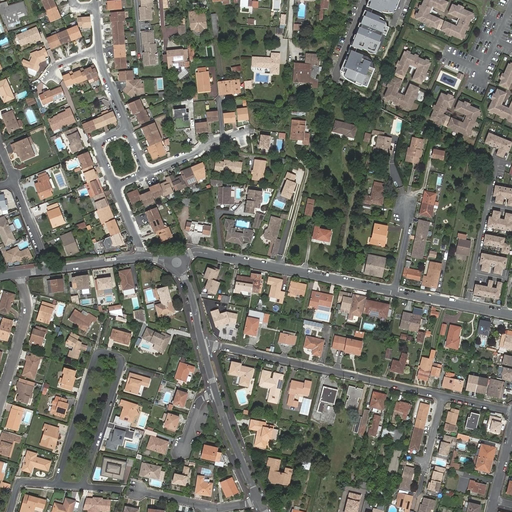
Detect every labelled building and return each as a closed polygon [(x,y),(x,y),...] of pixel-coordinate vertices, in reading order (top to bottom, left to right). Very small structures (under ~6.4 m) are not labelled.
[(48,0),(42,3),(46,14),(53,11),(51,6),(54,5),(52,0),(48,0)] [(368,0),(345,61),(347,62),(351,51),(355,53),(357,49),(352,47),(354,40),(355,40),(357,37),(356,37),(359,28),(360,29),(361,26),(360,25),(364,17),(365,17),(367,12),(371,14),(373,10),(368,8),(370,2),(369,1),(369,0),(368,0)] [(399,0),(369,0),(369,1),(370,2),(368,8),(373,10),(382,13),(383,10),(392,13),(393,13),(394,10),(395,11),(399,1),(399,0)] [(463,30),(470,12),(464,9),(451,4),(448,13),(458,18),(462,16),(462,18),(458,20),(457,23),(458,26),(455,28),(454,25),(444,21),(443,23),(441,22),(442,20),(429,15),(426,16),(425,13),(427,12),(430,7),(429,5),(431,4),(432,7),(443,11),(446,3),(440,0),(423,0),(419,11),(416,19),(424,23),(439,29),(453,35),(460,38),(463,30)] [(109,6),(110,11),(122,10),(121,1),(109,2),(109,6)] [(0,4),(0,6),(0,12),(5,25),(28,18),(24,4),(9,8),(7,2),(0,4)] [(153,3),(141,4),(142,9),(140,9),(141,22),(152,21),(151,8),(153,8),(153,3)] [(46,14),(50,25),(52,24),(59,21),(57,16),(58,15),(56,10),(53,11),(46,14)] [(207,29),(206,13),(199,14),(198,11),(189,12),(191,30),(194,30),(197,32),(203,32),(205,29),(207,29)] [(380,42),(382,35),(385,36),(386,36),(389,28),(386,27),(384,26),(385,23),(379,20),(380,18),(380,17),(371,14),(367,12),(365,17),(364,17),(360,25),(361,26),(360,29),(359,28),(356,37),(357,37),(355,40),(354,40),(352,47),(357,49),(362,51),(363,49),(367,51),(374,54),(376,55),(376,53),(381,42),(380,42)] [(473,13),(470,12),(463,30),(460,38),(462,39),(473,13)] [(112,17),(113,23),(124,22),(125,22),(125,13),(112,13),(112,17)] [(92,29),(92,18),(85,19),(85,20),(82,20),(82,19),(78,19),(79,28),(82,27),(83,29),(92,29)] [(117,29),(117,34),(124,33),(124,27),(124,22),(113,23),(113,29),(117,29)] [(77,40),(82,38),(78,27),(67,31),(70,39),(75,37),(77,40)] [(165,37),(177,37),(177,27),(165,27),(165,37)] [(37,28),(17,36),(22,46),(35,40),(36,42),(41,40),(37,28)] [(67,31),(57,35),(61,46),(67,44),(66,40),(70,39),(67,31)] [(153,32),(141,33),(142,46),(144,46),(145,50),(157,49),(156,45),(154,45),(153,32)] [(114,38),(115,46),(125,46),(125,41),(124,33),(117,34),(117,38),(114,38)] [(47,40),(50,47),(55,45),(56,48),(61,46),(57,35),(53,37),(47,40)] [(383,43),(384,39),(385,36),(382,35),(380,42),(381,42),(376,53),(379,50),(381,47),(383,43)] [(119,53),(119,57),(126,57),(126,50),(125,46),(115,46),(115,53),(119,53)] [(48,56),(45,49),(43,50),(43,52),(40,53),(37,52),(31,55),(33,59),(34,61),(33,63),(31,63),(29,68),(29,69),(30,74),(36,76),(40,67),(38,65),(39,63),(42,61),(46,60),(45,57),(48,56)] [(157,49),(145,50),(145,54),(143,54),(144,67),(158,66),(157,49)] [(184,63),(189,63),(188,50),(167,52),(168,69),(184,68),(184,63)] [(368,88),(375,70),(373,69),(369,68),(371,63),(362,59),(363,57),(363,56),(355,53),(351,51),(347,62),(345,61),(340,72),(342,73),(346,74),(344,78),(362,85),(362,86),(364,87),(368,88)] [(400,77),(403,78),(408,65),(407,62),(409,61),(410,64),(415,66),(418,65),(418,67),(416,69),(411,79),(420,83),(425,71),(428,62),(419,58),(404,52),(401,60),(385,98),(410,107),(414,98),(418,87),(409,84),(405,94),(406,97),(404,98),(403,95),(399,93),(395,94),(395,92),(397,91),(402,80),(399,79),(400,77)] [(280,55),(272,54),(272,59),(253,58),(253,67),(271,69),(271,74),(279,74),(280,55)] [(295,64),(294,82),(318,84),(318,80),(316,80),(317,72),(319,72),(319,57),(316,57),(316,55),(307,54),(306,65),(295,64)] [(126,57),(119,57),(119,62),(116,62),(116,69),(127,69),(127,63),(126,57)] [(373,64),(369,60),(366,58),(363,57),(362,59),(371,63),(369,68),(373,69),(373,64)] [(511,66),(507,65),(504,71),(499,85),(508,89),(511,79),(511,76),(511,75),(511,100),(508,109),(510,112),(508,113),(507,110),(501,108),(499,109),(498,106),(501,105),(506,94),(497,90),(492,101),(492,102),(488,111),(511,120),(511,66)] [(98,80),(99,79),(95,69),(91,70),(92,71),(89,73),(85,74),(88,82),(89,84),(90,87),(95,85),(94,82),(98,80)] [(179,79),(189,75),(187,69),(177,74),(179,79)] [(120,76),(121,81),(127,80),(133,80),(133,71),(120,72),(120,76)] [(78,76),(74,77),(78,85),(78,86),(88,82),(85,74),(84,73),(84,72),(80,73),(81,74),(78,76)] [(197,73),(199,92),(210,92),(208,72),(197,73)] [(362,85),(344,78),(346,74),(342,73),(344,79),(347,82),(350,85),(354,87),(358,87),(364,87),(362,86),(362,85)] [(74,76),(73,75),(70,76),(70,77),(67,79),(63,80),(67,90),(78,85),(74,77),(74,76)] [(0,81),(0,93),(4,101),(13,97),(15,96),(14,94),(12,94),(5,79),(0,81)] [(144,92),(143,84),(141,84),(141,79),(139,79),(133,80),(127,80),(127,87),(124,91),(131,97),(134,93),(144,92)] [(222,83),(224,95),(232,94),(232,93),(235,92),(235,94),(240,93),(238,81),(222,83)] [(44,105),(65,97),(61,87),(44,94),(40,96),(44,105)] [(448,118),(449,115),(446,114),(443,115),(442,113),(445,112),(447,107),(446,104),(448,104),(449,106),(452,108),(456,99),(443,94),(435,112),(432,119),(463,132),(470,135),(481,110),(462,102),(460,101),(457,110),(466,114),(469,113),(470,115),(467,116),(465,120),(466,123),(464,123),(464,121),(450,115),(449,118),(448,118)] [(34,97),(27,100),(29,106),(36,103),(34,97)] [(140,100),(135,102),(130,105),(133,112),(134,116),(135,115),(144,111),(140,100)] [(59,127),(61,128),(75,122),(70,109),(66,111),(66,113),(58,116),(59,120),(57,120),(56,120),(50,123),(53,130),(59,127)] [(191,129),(189,113),(187,114),(186,109),(174,110),(176,128),(185,127),(186,129),(191,129)] [(244,120),(249,120),(248,109),(239,110),(240,121),(244,120)] [(37,122),(35,118),(34,119),(31,110),(26,111),(30,124),(37,122)] [(219,121),(218,111),(210,112),(210,110),(205,110),(206,121),(206,122),(210,122),(210,121),(213,120),(213,121),(219,121)] [(2,115),(6,125),(7,125),(10,131),(18,128),(21,127),(22,125),(20,121),(19,121),(16,122),(12,111),(2,115)] [(144,111),(135,115),(140,126),(150,122),(146,111),(144,111)] [(233,123),(237,122),(235,111),(230,111),(230,113),(223,114),(224,124),(229,123),(229,122),(232,122),(233,123)] [(114,125),(117,123),(113,113),(108,114),(109,116),(104,118),(107,127),(111,126),(110,124),(113,123),(114,125)] [(99,121),(93,123),(97,132),(101,130),(100,129),(103,128),(103,129),(107,127),(104,118),(103,117),(98,119),(99,121)] [(304,139),(305,121),(292,120),(291,139),(304,139)] [(195,124),(196,134),(201,133),(201,132),(203,131),(203,133),(207,133),(206,122),(206,121),(201,122),(201,123),(195,124)] [(346,135),(354,137),(357,126),(336,121),(334,131),(346,134),(346,135)] [(82,125),(87,136),(90,135),(89,133),(92,132),(93,134),(97,132),(93,123),(87,126),(86,124),(82,125)] [(148,141),(150,147),(161,143),(162,142),(155,124),(142,129),(145,136),(148,141)] [(73,129),(64,132),(67,138),(68,138),(71,145),(70,146),(72,153),(82,149),(79,142),(78,139),(79,139),(77,133),(75,134),(73,129)] [(386,133),(373,130),(372,135),(379,137),(376,148),(374,147),(373,152),(378,153),(380,149),(384,150),(383,154),(392,155),(393,151),(389,151),(387,150),(388,143),(391,144),(392,139),(384,138),(386,133)] [(511,143),(489,134),(485,143),(499,149),(496,155),(503,158),(506,152),(508,153),(511,143)] [(271,137),(261,135),(259,149),(269,150),(271,137)] [(29,145),(32,144),(29,138),(11,145),(14,151),(15,151),(17,150),(19,155),(21,161),(34,156),(29,145)] [(407,149),(406,155),(412,157),(411,163),(418,164),(419,158),(418,157),(419,152),(420,152),(422,141),(412,139),(410,149),(407,149)] [(161,143),(150,147),(149,148),(151,153),(153,159),(166,155),(161,143)] [(444,153),(434,150),(432,158),(442,160),(444,153)] [(77,155),(77,156),(82,169),(92,165),(94,165),(92,161),(90,161),(89,157),(90,156),(88,151),(77,155)] [(256,160),(254,171),(253,175),(252,181),(264,182),(267,162),(256,160)] [(224,163),(220,162),(218,173),(223,173),(223,172),(242,174),(243,163),(225,161),(224,163)] [(191,168),(197,181),(205,178),(204,166),(204,164),(199,166),(199,165),(191,168)] [(95,172),(92,165),(82,169),(87,182),(88,182),(98,179),(99,178),(98,175),(97,176),(95,172)] [(187,188),(197,183),(197,181),(191,168),(184,172),(186,176),(187,177),(183,178),(187,188)] [(287,181),(281,196),(291,200),(296,185),(293,183),(296,176),(288,173),(285,180),(287,181)] [(38,182),(36,183),(40,193),(38,194),(39,198),(50,194),(49,190),(50,189),(46,179),(48,178),(46,174),(36,178),(38,182)] [(174,176),(170,178),(174,187),(177,186),(179,191),(187,188),(183,178),(182,177),(176,179),(174,176)] [(106,191),(101,178),(99,178),(98,179),(103,192),(106,191)] [(174,187),(170,178),(166,180),(167,183),(160,186),(164,196),(165,197),(174,193),(171,188),(174,187)] [(103,192),(98,179),(88,182),(88,183),(93,195),(103,192)] [(382,206),(384,200),(382,200),(382,198),(384,190),(384,185),(375,184),(374,188),(372,198),(365,197),(363,204),(370,206),(371,204),(382,206)] [(154,200),(164,196),(160,186),(160,185),(155,187),(156,190),(151,192),(151,193),(152,195),(154,200)] [(511,189),(495,186),(493,196),(496,197),(495,203),(502,205),(504,198),(506,198),(509,199),(508,206),(511,206),(511,189)] [(232,188),(219,188),(219,205),(235,205),(236,198),(232,198),(232,188)] [(249,197),(249,199),(248,200),(246,212),(253,212),(253,208),(256,208),(257,203),(259,203),(262,202),(262,199),(261,197),(261,192),(249,190),(248,196),(249,197)] [(141,197),(138,191),(128,196),(132,205),(142,201),(141,197)] [(106,198),(103,192),(93,195),(96,202),(95,203),(98,210),(107,206),(105,199),(106,198)] [(424,193),(422,204),(432,207),(434,195),(424,193)] [(145,208),(156,204),(154,200),(152,195),(148,198),(147,195),(141,197),(142,201),(145,208)] [(305,215),(311,216),(314,201),(309,200),(305,215)] [(46,206),(48,211),(49,215),(48,216),(52,225),(62,221),(55,203),(46,206)] [(432,207),(422,204),(419,216),(430,218),(432,207)] [(114,219),(109,205),(107,206),(98,210),(96,210),(102,223),(105,222),(114,219)] [(151,217),(153,222),(161,219),(157,208),(147,212),(146,213),(148,219),(151,217)] [(489,217),(487,227),(511,232),(511,221),(511,222),(511,220),(511,214),(506,214),(505,220),(499,219),(501,213),(493,211),(492,218),(489,217)] [(272,217),(269,229),(266,231),(264,236),(266,239),(271,240),(271,239),(272,240),(271,242),(274,243),(276,244),(277,239),(282,220),(272,217)] [(120,232),(114,219),(105,222),(111,237),(120,232)] [(152,228),(154,233),(157,232),(165,229),(163,225),(161,219),(153,222),(155,227),(152,228)] [(234,221),(225,219),(224,224),(225,230),(227,231),(225,241),(241,244),(242,240),(244,240),(244,241),(251,242),(254,236),(246,234),(246,231),(237,229),(237,225),(234,224),(234,221)] [(6,221),(0,224),(0,232),(6,245),(15,241),(6,221)] [(419,225),(416,240),(426,242),(429,223),(421,221),(420,225),(419,225)] [(188,223),(186,231),(209,236),(210,227),(188,223)] [(383,241),(386,242),(388,228),(375,225),(371,244),(382,246),(383,241)] [(323,241),(329,242),(331,232),(319,229),(319,228),(315,227),(313,237),(324,239),(323,241)] [(165,229),(157,232),(159,236),(160,235),(163,242),(172,238),(168,228),(165,229)] [(69,231),(60,235),(64,244),(63,245),(67,254),(77,250),(69,231)] [(125,244),(120,232),(111,237),(106,239),(104,243),(107,249),(111,248),(115,248),(116,246),(120,244),(120,246),(125,244)] [(459,238),(456,253),(466,255),(469,244),(464,243),(466,237),(457,235),(457,237),(459,238)] [(505,239),(486,235),(484,245),(502,248),(501,253),(508,255),(510,245),(504,244),(505,239)] [(281,240),(277,239),(276,244),(274,243),(271,255),(277,257),(281,240)] [(414,255),(413,258),(422,260),(426,242),(416,240),(413,255),(414,255)] [(6,253),(4,248),(0,250),(6,262),(10,260),(11,262),(17,259),(21,261),(26,259),(27,260),(29,259),(31,257),(28,249),(21,252),(18,251),(17,248),(6,253)] [(505,269),(507,259),(482,254),(480,264),(483,264),(481,271),(488,272),(490,266),(495,267),(494,273),(501,275),(502,268),(505,269)] [(382,269),(384,269),(386,260),(369,256),(364,275),(380,278),(382,269)] [(407,261),(404,277),(419,280),(420,275),(409,272),(412,262),(407,261)] [(427,276),(423,276),(421,285),(425,286),(426,284),(435,286),(436,278),(438,279),(441,264),(430,262),(427,276)] [(208,268),(205,277),(209,279),(215,282),(220,270),(215,269),(215,270),(211,269),(208,268)] [(119,272),(124,295),(134,292),(133,287),(134,287),(130,269),(119,272)] [(252,279),(238,276),(235,292),(239,293),(240,290),(258,293),(262,275),(253,274),(252,279)] [(74,279),(75,285),(78,285),(79,289),(90,288),(88,277),(74,279)] [(283,304),(285,293),(280,291),(282,280),(275,278),(271,297),(276,298),(276,302),(283,304)] [(436,288),(438,279),(436,278),(435,286),(426,284),(425,286),(436,288)] [(209,279),(205,288),(209,290),(212,291),(212,293),(216,294),(220,283),(215,282),(209,279)] [(108,282),(107,280),(100,281),(101,291),(114,289),(112,282),(108,282)] [(475,285),(474,295),(498,300),(502,283),(498,283),(497,289),(491,288),(493,282),(489,281),(488,287),(475,285)] [(57,283),(57,282),(48,283),(50,295),(64,293),(63,288),(65,288),(64,282),(57,283)] [(297,294),(305,296),(307,285),(291,282),(289,293),(297,294)] [(161,295),(162,300),(163,300),(172,298),(170,293),(169,289),(160,291),(161,295)] [(316,294),(316,292),(312,292),(309,308),(317,310),(319,305),(331,308),(333,296),(328,295),(328,297),(316,294)] [(11,302),(13,296),(4,293),(0,307),(0,312),(9,315),(12,305),(13,306),(13,304),(12,304),(11,302)] [(349,313),(352,299),(350,299),(351,295),(340,293),(338,301),(343,302),(341,312),(349,313)] [(222,295),(220,302),(228,304),(230,297),(222,295)] [(366,298),(353,295),(352,299),(349,313),(348,320),(351,320),(352,319),(353,316),(362,318),(366,301),(366,298)] [(73,304),(81,306),(79,297),(72,298),(73,304)] [(165,305),(158,307),(161,319),(167,317),(176,315),(172,298),(163,300),(165,305)] [(366,301),(363,312),(386,317),(389,306),(366,301)] [(43,303),(41,312),(42,313),(41,316),(40,315),(38,322),(49,325),(54,311),(55,311),(56,308),(56,307),(43,303)] [(123,311),(122,307),(111,308),(112,314),(124,317),(123,311)] [(218,309),(210,312),(216,327),(230,322),(236,323),(238,314),(226,312),(220,314),(218,309)] [(76,311),(70,320),(88,331),(94,322),(95,323),(98,320),(89,315),(84,312),(82,315),(76,311)] [(410,330),(413,314),(405,312),(401,328),(410,330)] [(265,316),(250,313),(245,334),(250,335),(256,336),(259,322),(264,323),(264,320),(265,316)] [(422,316),(413,314),(410,330),(419,332),(422,316)] [(9,327),(11,322),(3,320),(0,329),(0,339),(7,342),(11,328),(9,327)] [(491,324),(486,323),(486,321),(481,320),(478,333),(489,336),(491,324)] [(451,325),(447,341),(446,341),(445,346),(448,347),(448,346),(458,348),(460,338),(458,338),(461,327),(451,325)] [(34,331),(32,336),(34,337),(33,340),(32,339),(30,344),(41,348),(45,335),(46,335),(48,331),(37,327),(36,331),(34,331)] [(172,339),(165,335),(164,338),(148,330),(144,339),(161,348),(158,352),(163,354),(172,339)] [(118,331),(115,342),(120,343),(120,342),(125,343),(124,344),(129,346),(132,336),(118,331)] [(80,349),(81,345),(81,343),(78,342),(80,338),(73,333),(67,344),(73,348),(72,351),(71,351),(69,356),(78,359),(80,352),(79,352),(80,349)] [(295,336),(283,334),(282,334),(280,343),(291,345),(291,344),(295,345),(296,337),(295,336)] [(504,348),(511,349),(511,336),(502,334),(499,347),(504,348)] [(307,337),(305,347),(314,349),(313,354),(321,356),(324,341),(307,337)] [(362,343),(340,338),(338,349),(345,350),(345,351),(360,354),(362,343)] [(29,362),(24,377),(35,380),(41,361),(39,361),(40,357),(33,355),(32,358),(29,357),(27,362),(29,362)] [(393,361),(391,371),(402,374),(406,360),(405,360),(406,356),(402,355),(401,359),(400,359),(400,362),(393,361)] [(241,364),(232,362),(229,374),(241,377),(239,385),(248,387),(250,379),(251,379),(254,370),(240,366),(241,364)] [(428,364),(422,363),(421,366),(420,370),(418,378),(427,380),(429,371),(430,371),(432,363),(429,362),(428,364)] [(433,367),(431,375),(439,377),(441,369),(442,366),(434,364),(433,367)] [(181,365),(176,382),(185,385),(189,373),(193,375),(195,370),(181,365)] [(73,377),(75,378),(76,372),(65,368),(64,374),(65,375),(63,379),(61,379),(60,383),(63,384),(62,388),(72,391),(75,380),(74,380),(73,379),(73,377)] [(511,368),(506,368),(503,378),(511,380),(511,379),(511,368)] [(271,377),(264,375),(262,383),(274,386),(271,398),(278,400),(284,374),(279,373),(278,379),(275,378),(271,377)] [(151,379),(133,374),(131,380),(130,383),(128,392),(138,394),(141,385),(148,387),(151,379)] [(464,382),(453,380),(446,378),(445,377),(442,387),(461,391),(464,382)] [(476,391),(478,379),(469,377),(466,389),(476,391)] [(485,393),(487,384),(488,381),(478,379),(476,391),(485,393)] [(20,384),(34,388),(34,389),(35,385),(21,380),(20,384)] [(297,391),(310,394),(313,381),(307,380),(306,383),(293,380),(291,392),(292,392),(291,396),(295,397),(297,391)] [(492,380),(488,396),(501,399),(505,383),(492,380)] [(21,393),(20,395),(18,402),(27,405),(29,399),(32,400),(33,397),(32,396),(34,388),(20,384),(19,384),(17,388),(20,389),(18,392),(21,393)] [(356,387),(356,385),(349,384),(347,393),(350,394),(349,398),(348,398),(346,405),(358,408),(360,401),(358,400),(359,396),(362,396),(364,387),(358,386),(357,387),(356,387)] [(338,392),(324,388),(319,412),(324,413),(327,402),(335,404),(338,392)] [(177,392),(173,405),(177,406),(183,408),(187,395),(177,392)] [(373,407),(377,408),(382,409),(386,395),(374,392),(370,407),(373,407)] [(65,409),(67,409),(68,404),(66,403),(67,400),(68,399),(56,395),(55,399),(53,400),(52,403),(53,406),(51,413),(55,414),(62,416),(65,409)] [(307,415),(311,399),(303,397),(300,413),(307,415)] [(138,405),(125,401),(123,406),(124,407),(126,408),(125,412),(123,413),(121,417),(121,419),(132,422),(133,422),(134,417),(137,416),(138,412),(137,409),(138,405)] [(415,426),(424,428),(430,404),(421,401),(415,426)] [(408,409),(409,404),(400,402),(400,404),(396,403),(392,420),(396,421),(397,417),(405,419),(408,409)] [(13,410),(7,429),(17,432),(23,414),(24,414),(25,410),(14,407),(13,410)] [(447,423),(446,423),(445,429),(454,431),(460,409),(453,407),(451,411),(449,411),(447,420),(448,420),(447,423)] [(364,410),(362,419),(359,433),(363,434),(367,421),(369,411),(364,410)] [(468,417),(467,421),(477,424),(479,415),(471,413),(469,417),(468,417)] [(116,415),(114,423),(116,424),(131,428),(132,422),(121,419),(121,417),(116,415)] [(376,435),(380,416),(375,415),(371,427),(370,427),(368,434),(376,435)] [(169,429),(174,431),(176,424),(177,424),(179,419),(168,416),(164,427),(169,429)] [(490,417),(489,424),(492,425),(491,430),(499,432),(501,426),(499,425),(499,423),(500,419),(490,417)] [(258,428),(255,443),(265,445),(267,436),(276,438),(278,428),(266,425),(267,422),(252,418),(250,426),(258,428)] [(46,430),(44,438),(46,439),(44,445),(54,447),(55,442),(54,442),(55,440),(56,440),(58,434),(57,433),(59,428),(45,424),(44,429),(46,430)] [(131,428),(116,424),(114,429),(117,430),(116,434),(112,433),(111,438),(112,439),(111,441),(109,441),(107,447),(117,449),(118,443),(123,444),(124,437),(128,438),(131,428)] [(419,449),(424,428),(415,426),(410,447),(419,449)] [(396,429),(393,440),(400,442),(403,431),(396,429)] [(21,438),(10,434),(9,436),(8,440),(1,438),(0,441),(0,444),(1,444),(0,447),(0,454),(9,457),(13,442),(16,443),(19,444),(21,438)] [(451,444),(453,437),(445,434),(443,441),(442,440),(441,445),(442,446),(442,448),(440,448),(439,453),(448,455),(451,444)] [(148,450),(153,452),(165,456),(169,444),(157,440),(152,438),(148,450)] [(206,445),(202,457),(216,460),(226,463),(223,454),(218,452),(219,448),(206,445)] [(479,456),(492,460),(495,448),(482,445),(480,451),(479,456)] [(37,453),(30,451),(27,463),(24,462),(22,469),(31,472),(33,465),(33,464),(36,465),(36,466),(48,470),(51,461),(36,456),(37,453)] [(305,455),(302,464),(310,466),(311,459),(307,458),(308,456),(305,455)] [(489,471),(492,460),(479,456),(477,464),(476,468),(482,470),(485,470),(489,471)] [(278,471),(281,459),(270,457),(268,463),(273,464),(271,472),(272,472),(272,474),(270,474),(270,477),(272,481),(276,482),(276,481),(289,484),(293,468),(287,467),(285,473),(278,471)] [(117,463),(107,461),(103,473),(105,476),(109,476),(109,477),(113,478),(113,477),(117,478),(117,479),(122,480),(124,473),(121,472),(122,469),(124,469),(125,469),(126,463),(117,461),(117,463)] [(143,464),(141,472),(139,476),(144,477),(143,480),(157,484),(158,481),(161,469),(143,464)] [(401,489),(410,491),(412,481),(411,481),(410,481),(410,479),(412,479),(415,468),(405,465),(399,488),(401,489)] [(175,474),(173,483),(185,486),(189,468),(184,466),(182,475),(175,474)] [(433,483),(432,482),(430,482),(428,489),(439,491),(444,473),(435,470),(432,479),(434,480),(433,483)] [(199,477),(197,493),(201,494),(211,496),(213,485),(210,484),(203,483),(204,478),(199,477)] [(232,483),(234,482),(233,478),(221,483),(227,497),(233,494),(233,493),(238,490),(235,484),(233,485),(232,483)] [(471,481),(469,488),(472,489),(472,491),(483,494),(486,485),(474,482),(474,481),(471,481)] [(407,495),(398,493),(396,501),(398,502),(397,507),(404,509),(404,511),(408,511),(413,496),(407,495)] [(355,511),(360,497),(350,494),(345,511),(355,511)] [(25,502),(21,511),(23,511),(32,511),(34,506),(42,508),(44,502),(25,496),(23,501),(25,502)] [(424,506),(420,508),(419,511),(430,511),(431,509),(434,510),(436,501),(425,498),(424,506)] [(91,511),(92,510),(95,500),(93,500),(86,499),(84,509),(89,509),(87,511),(91,511)] [(62,511),(64,507),(67,500),(66,500),(64,507),(55,504),(52,511),(62,511)] [(72,511),(75,502),(67,500),(64,507),(62,511),(72,511)] [(96,500),(95,500),(92,510),(91,511),(99,511),(109,511),(109,501),(102,500),(101,501),(99,500),(99,502),(96,501),(96,500)] [(479,511),(481,506),(469,503),(468,509),(464,508),(463,507),(462,511),(479,511)]
